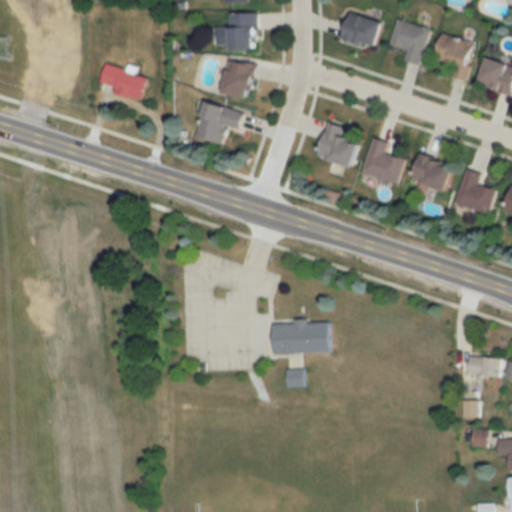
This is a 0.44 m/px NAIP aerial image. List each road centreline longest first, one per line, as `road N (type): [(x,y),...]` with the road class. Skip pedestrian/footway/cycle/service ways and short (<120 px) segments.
road 1 (tertiary): [(0,130),(511,298)]
road 2 (residential): [(298,70),(511,141)]
road 3 (residential): [(251,212),(298,70),(296,0)]
